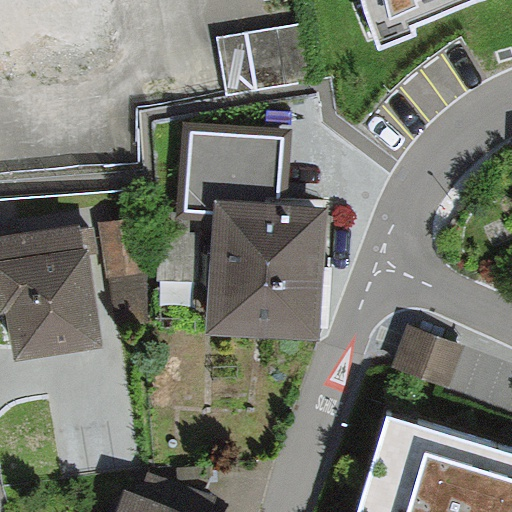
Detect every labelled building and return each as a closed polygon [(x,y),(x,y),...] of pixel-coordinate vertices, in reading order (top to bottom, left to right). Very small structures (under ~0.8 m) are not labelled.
[(0,0),(0,68),(120,53),(112,0),(0,0)] [(511,0),(360,0),(379,69),(445,38),(439,25),(503,1),(507,16),(511,14),(511,0)] [(230,96),(317,81),(306,22),(220,37),(230,96)] [(207,336),(318,342),(326,207),(285,205),(289,139),(191,133),(186,216),(213,218),(207,336)] [(0,259),(18,363),(102,348),(82,229),(0,243),(0,259)] [(464,371),(470,327),(411,318),(404,362),(464,371)] [(511,511),(511,454),(394,419),(365,511),(511,511)] [(166,511),(127,500),(123,511),(166,511)]
